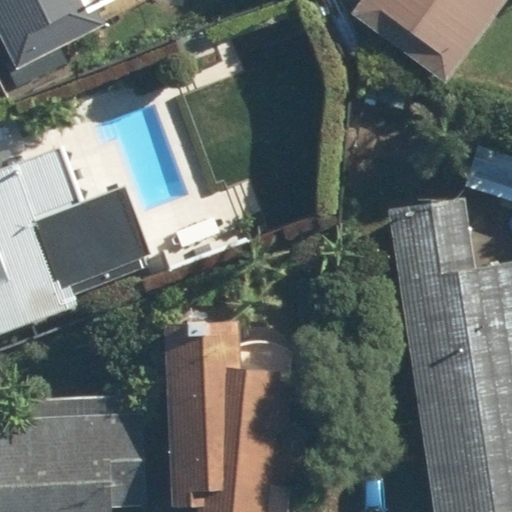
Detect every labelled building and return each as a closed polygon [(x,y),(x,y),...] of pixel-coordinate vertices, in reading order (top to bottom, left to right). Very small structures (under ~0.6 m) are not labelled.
[(0,0),(0,69),(3,75),(125,12),(119,0),(0,0)] [(347,0),(336,16),(432,88),(498,0),(347,0)] [(57,298),(145,265),(114,183),(68,201),(49,149),(0,167),(0,339),(63,316),(57,298)] [(511,511),(511,263),(465,270),(456,208),(378,218),(417,511),(511,511)] [(183,511),(253,511),(252,348),(223,349),(222,332),(139,336),(143,419),(146,511),(164,511),(184,511),(183,511)] [(0,511),(146,511),(143,419),(0,425),(0,511)]
